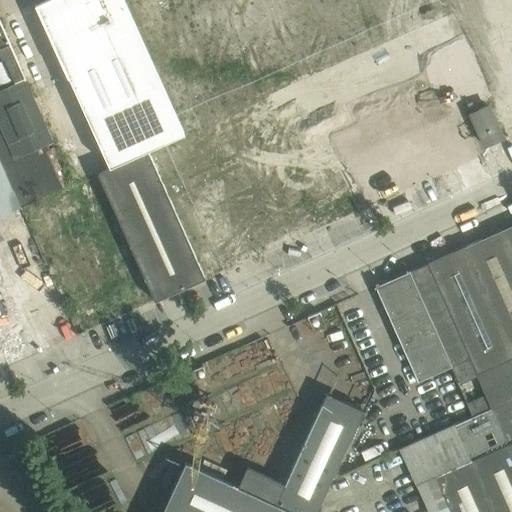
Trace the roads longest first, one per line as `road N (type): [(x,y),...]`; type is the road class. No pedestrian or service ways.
road 1 (unclassified): [(0,419),(511,190)]
road 2 (unknown): [(366,255),(421,401)]
